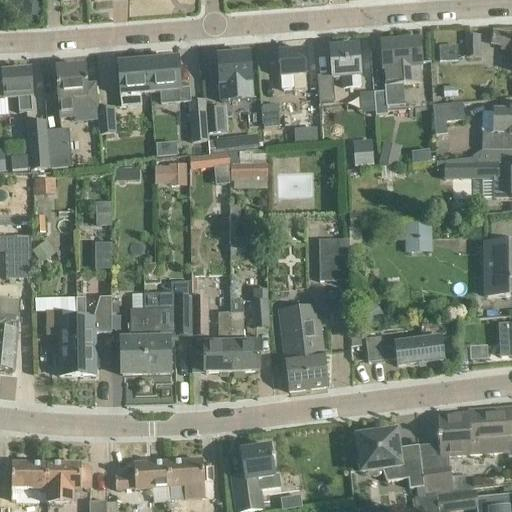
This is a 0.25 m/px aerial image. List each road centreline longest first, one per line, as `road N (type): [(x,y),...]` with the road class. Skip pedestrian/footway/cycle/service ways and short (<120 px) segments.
road 1 (residential): [(511,385),(216,422),(0,420)]
road 2 (residential): [(211,31),(511,7)]
road 3 (residential): [(0,49),(211,31)]
